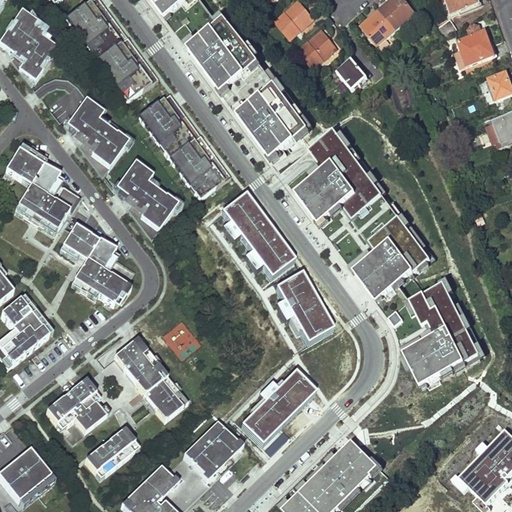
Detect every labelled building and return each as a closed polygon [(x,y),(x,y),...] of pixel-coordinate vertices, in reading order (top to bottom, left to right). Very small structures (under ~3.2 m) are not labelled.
[(157,82),(96,0),(65,23),(126,105),(157,82)] [(150,0),(165,20),(192,0),(150,0)] [(415,18),(400,0),(398,0),(393,5),(381,14),(397,33),(415,18)] [(446,0),(452,17),(481,6),(478,0),(446,0)] [(306,13),(300,6),(277,24),(291,41),(314,23),(306,13)] [(371,22),(362,30),(378,48),(397,33),(381,14),(371,22)] [(6,36),(0,43),(0,50),(5,54),(13,59),(11,61),(12,62),(10,64),(30,91),(42,75),(40,73),(45,65),(48,67),(56,54),(50,50),(40,42),(43,39),(33,32),(36,28),(26,21),(20,16),(12,28),(14,29),(8,37),(6,36)] [(51,49),(31,17),(26,21),(36,28),(33,32),(43,39),(40,42),(50,50),(51,49)] [(188,51),(222,96),(229,90),(260,67),(226,22),(188,51)] [(441,28),(445,36),(456,31),(452,22),(441,28)] [(12,28),(10,26),(4,34),(6,36),(8,37),(14,29),(12,28)] [(472,41),(460,46),(462,54),(465,53),(470,68),(479,65),(481,70),(488,67),(486,62),(495,59),(491,47),(494,46),(491,39),(489,32),(482,35),(480,30),(476,29),(472,31),(469,34),(472,41)] [(328,41),(323,35),(299,52),(313,70),(337,52),(328,41)] [(5,54),(3,56),(10,64),(12,62),(11,61),(13,59),(5,54)] [(367,82),(353,63),(338,75),(353,93),(367,82)] [(44,76),(49,68),(48,67),(45,65),(40,73),(42,75),(44,76)] [(511,88),(508,76),(490,82),(501,112),(511,107),(511,102),(511,99),(511,98),(511,88)] [(238,117),(271,162),(310,133),(276,88),(244,112),(238,117)] [(230,180),(168,98),(138,121),(199,203),(230,180)] [(86,102),(69,126),(66,130),(77,139),(83,143),(77,150),(102,181),(131,142),(101,120),(105,115),(87,101),(86,102)] [(506,119),(493,123),(501,145),(511,141),(511,123),(508,125),(506,119)] [(493,123),(489,125),(498,151),(511,145),(511,141),(501,145),(493,123)] [(69,126),(67,124),(62,131),(73,145),(77,139),(66,130),(69,126)] [(313,152),(328,172),(296,195),(319,227),(343,209),(354,223),(384,200),(336,136),(313,152)] [(17,155),(5,175),(30,190),(18,210),(37,223),(37,224),(36,225),(36,226),(36,227),(37,228),(39,231),(41,232),(44,227),(56,235),(69,216),(78,201),(54,186),(58,179),(42,170),(42,171),(17,155)] [(147,164),(141,160),(138,164),(144,168),(147,164)] [(138,164),(137,163),(118,189),(115,192),(127,201),(132,205),(127,213),(151,244),(180,204),(158,189),(150,183),(153,179),(155,176),(144,168),(138,164)] [(158,189),(161,185),(153,179),(150,183),(158,189)] [(118,189),(116,187),(111,193),(122,207),(127,201),(115,192),(118,189)] [(246,198),(220,217),(228,227),(221,232),(232,247),(239,242),(250,258),(243,262),(254,277),(262,272),(271,284),(295,267),(246,198)] [(71,217),(80,203),(78,201),(69,216),(71,217)] [(18,210),(15,215),(39,231),(37,228),(36,227),(36,226),(36,225),(37,224),(37,223),(18,210)] [(378,256),(354,273),(377,305),(432,264),(400,221),(370,244),(378,256)] [(44,227),(41,232),(53,240),(56,235),(44,227)] [(75,230),(62,249),(86,264),(83,270),(74,284),(98,300),(113,309),(117,303),(126,289),(124,287),(126,284),(123,282),(130,272),(110,260),(115,253),(98,244),(75,230)] [(62,249),(59,255),(83,270),(86,264),(62,249)] [(302,278),(274,293),(281,306),(275,309),(285,327),(294,322),(307,348),(332,335),(302,278)] [(2,281),(0,282),(0,306),(13,296),(2,282),(2,281)] [(74,284),(71,289),(95,304),(98,300),(74,284)] [(445,288),(411,305),(423,330),(429,327),(436,340),(403,356),(421,390),(481,360),(445,288)] [(117,303),(122,307),(131,292),(126,289),(117,303)] [(31,309),(24,300),(19,304),(26,313),(31,309)] [(19,304),(1,319),(12,333),(21,326),(25,331),(26,330),(26,331),(32,325),(28,321),(31,318),(35,322),(36,320),(36,318),(36,317),(35,315),(34,313),(31,309),(26,313),(19,304)] [(12,333),(14,336),(6,343),(10,348),(37,326),(49,340),(53,337),(34,313),(35,315),(36,317),(36,318),(36,320),(35,322),(31,318),(28,321),(32,325),(26,331),(26,330),(25,331),(21,326),(12,333)] [(398,315),(389,321),(396,330),(404,324),(398,315)] [(6,343),(0,347),(0,353),(13,370),(49,340),(37,326),(10,348),(6,343)] [(166,381),(136,344),(131,348),(161,385),(166,381)] [(194,344),(177,354),(182,361),(198,351),(194,344)] [(161,385),(131,348),(113,362),(164,425),(181,411),(172,399),(177,395),(166,381),(161,385)] [(0,362),(9,373),(13,370),(0,353),(0,362)] [(98,375),(104,371),(97,361),(91,365),(98,375)] [(340,367),(330,380),(341,389),(351,376),(340,367)] [(259,401),(264,406),(240,429),(262,451),(315,398),(295,377),(278,394),(272,388),(259,401)] [(87,389),(84,386),(66,401),(72,408),(76,405),(79,409),(83,406),(77,397),(87,389)] [(66,401),(46,416),(71,448),(105,421),(99,414),(94,408),(89,402),(94,398),(87,389),(77,397),(83,406),(79,409),(76,405),(72,408),(66,401)] [(186,407),(177,395),(172,399),(181,411),(186,407)] [(100,403),(96,397),(94,398),(89,402),(94,408),(100,403)] [(110,418),(104,410),(99,414),(105,421),(110,418)] [(244,455),(216,427),(166,476),(160,470),(126,504),(133,511),(185,511),(212,486),(208,483),(216,475),(220,479),(244,455)] [(511,437),(506,431),(459,479),(488,507),(511,481),(511,437)] [(123,434),(85,464),(95,477),(100,473),(105,479),(133,457),(128,451),(133,447),(123,434)] [(139,452),(134,446),(133,447),(128,451),(133,457),(139,452)] [(356,446),(286,511),(363,511),(393,484),(356,446)] [(17,464),(0,477),(0,482),(19,506),(51,480),(30,454),(23,463),(19,467),(17,464)] [(30,454),(17,464),(19,467),(23,463),(30,454)] [(95,477),(100,483),(105,479),(100,473),(95,477)] [(208,483),(212,486),(220,479),(216,475),(208,483)] [(23,511),(55,485),(51,480),(19,506),(23,511)] [(430,511),(436,507),(426,495),(406,511),(430,511)]
